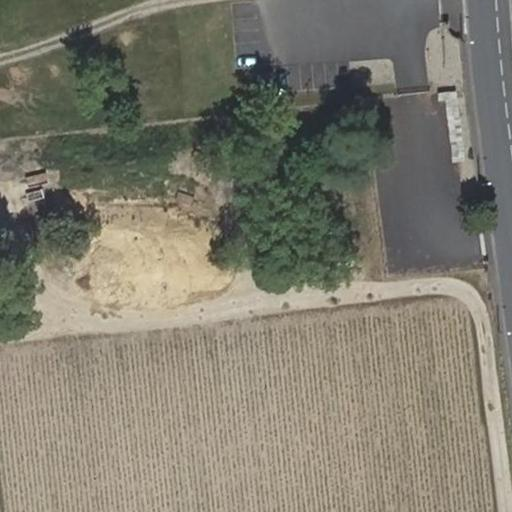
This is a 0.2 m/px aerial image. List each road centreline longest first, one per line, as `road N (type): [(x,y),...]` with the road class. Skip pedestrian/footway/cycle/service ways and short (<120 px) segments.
road 1 (tertiary): [(486,0),(511,247)]
road 2 (track): [(0,59),(182,0)]
